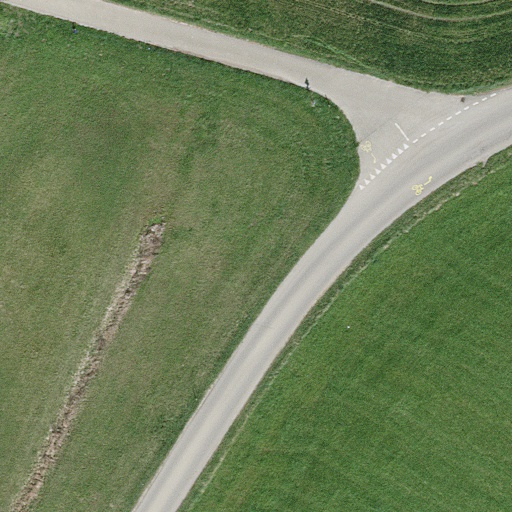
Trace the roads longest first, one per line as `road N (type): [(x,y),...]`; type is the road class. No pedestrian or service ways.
road 1 (unclassified): [(149,511),(314,271),(440,151)]
road 2 (track): [(37,0),(272,65),(388,115),(440,151)]
